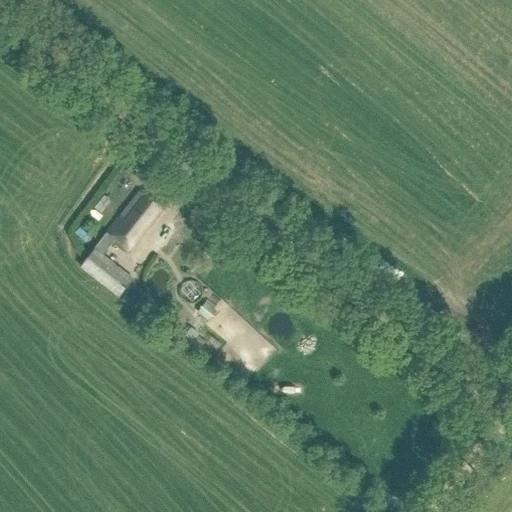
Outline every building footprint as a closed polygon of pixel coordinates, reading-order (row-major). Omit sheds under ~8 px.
[(81,266),(119,296),(131,280),(102,256),(113,243),(126,253),(161,208),(141,191),(81,266)] [(212,245),(204,254),(211,260),(219,251),(212,245)] [(130,289),(120,300),(133,311),(142,299),(130,289)] [(217,312),(205,303),(197,313),(209,322),(217,312)] [(190,346),(192,344),(198,336),(199,334),(191,328),(182,340),(190,346)]
